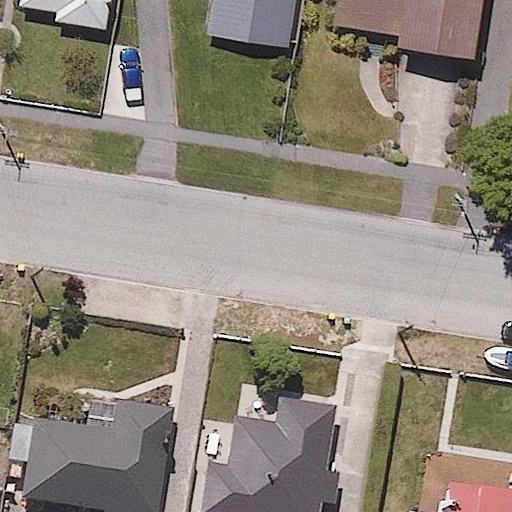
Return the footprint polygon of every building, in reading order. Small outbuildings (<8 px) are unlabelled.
[(49,0),(47,18),(104,25),(107,0),(49,0)] [(212,0),(208,28),(294,39),(298,0),(212,0)] [(469,0),(334,0),(331,26),(463,44),(469,0)] [(326,463),(333,401),(273,393),(271,407),(253,405),(251,418),(226,415),(222,450),(203,448),(195,511),(314,511),(316,501),(341,504),(345,465),(326,463)] [(21,480),(20,492),(99,506),(97,511),(123,511),(124,511),(128,511),(158,511),(177,410),(112,399),(107,428),(34,415),(32,427),(13,424),(3,477),(21,480)] [(511,511),(511,468),(402,454),(394,511),(511,511)]
